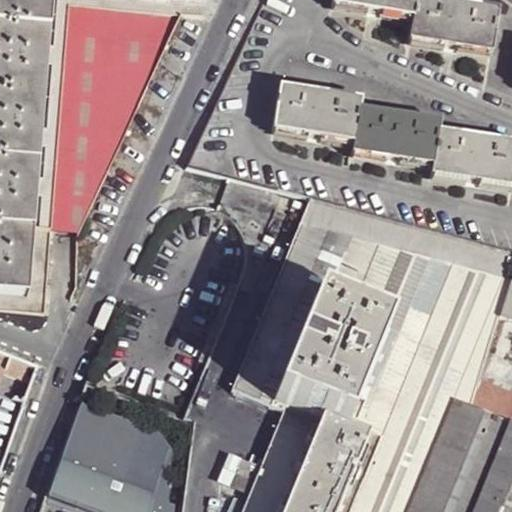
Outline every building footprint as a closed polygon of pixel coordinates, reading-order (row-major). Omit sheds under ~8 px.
[(0,0),(0,27),(48,32),(51,0),(0,0)] [(36,166),(31,234),(48,235),(77,237),(185,5),(120,0),(51,0),(48,32),(43,99),(36,166)] [(414,1),(417,2),(416,0),(332,0),(331,11),(411,24),(414,1)] [(497,14),(417,2),(414,1),(411,24),(408,46),(490,59),(497,14)] [(0,27),(0,94),(43,99),(48,32),(0,27)] [(271,136),(352,148),(357,113),(360,114),(361,105),(277,92),(271,136)] [(0,162),(36,166),(43,99),(0,94),(0,162)] [(357,113),(352,148),(351,158),(432,170),(437,135),(439,136),(441,126),(360,114),(357,113)] [(437,135),(432,170),(430,180),(511,192),(511,147),(439,136),(437,135)] [(0,162),(0,230),(31,234),(36,166),(0,162)] [(511,277),(511,255),(310,200),(270,297),(312,314),(316,306),(317,303),(320,304),(319,307),(349,320),(351,316),(355,319),(354,322),(388,336),(385,343),(377,363),(380,365),(378,369),(375,367),(367,386),(371,387),(370,391),(366,389),(346,439),(366,447),(368,445),(378,450),(352,511),(410,511),(455,406),(469,412),(479,382),(499,319),(511,281),(511,277)] [(0,296),(26,299),(27,286),(29,266),(31,234),(0,230),(0,296)] [(31,234),(29,266),(46,267),(48,235),(31,234)] [(29,266),(27,286),(44,287),(46,267),(29,266)] [(511,280),(511,281),(499,319),(511,323),(511,280)] [(44,287),(27,286),(26,299),(0,296),(0,313),(41,318),(44,287)] [(236,380),(265,308),(248,301),(227,293),(198,365),(220,374),(236,380)] [(312,314),(270,297),(265,308),(236,380),(231,392),(272,408),(312,314)] [(319,307),(316,306),(312,314),(385,343),(388,336),(354,322),(349,320),(319,307)] [(385,343),(312,314),(272,408),(276,410),(283,413),(324,429),(346,439),(366,389),(367,386),(375,367),(377,363),(385,343)] [(0,358),(0,385),(30,389),(33,363),(0,358)] [(511,430),(511,399),(505,397),(506,394),(479,382),(469,412),(468,413),(511,430)] [(272,408),(231,392),(228,399),(279,420),(283,413),(276,410),(275,413),(270,411),(272,408)] [(180,511),(189,446),(78,405),(45,499),(78,511),(180,511)] [(511,511),(511,430),(468,413),(469,412),(455,406),(410,511),(511,511)] [(283,413),(279,420),(257,473),(256,478),(248,498),(247,502),(242,511),(289,511),(324,429),(283,413)] [(346,439),(324,429),(289,511),(339,511),(366,447),(346,439)] [(352,511),(378,450),(368,445),(366,447),(339,511),(352,511)] [(256,478),(257,473),(225,460),(213,488),(247,502),(248,498),(240,495),(241,489),(235,486),(239,477),(245,480),(248,475),(256,478)] [(248,498),(256,478),(248,475),(245,480),(239,477),(235,486),(241,489),(240,495),(248,498)]
